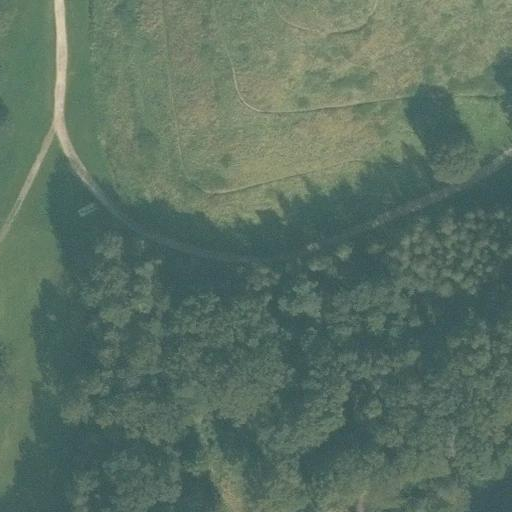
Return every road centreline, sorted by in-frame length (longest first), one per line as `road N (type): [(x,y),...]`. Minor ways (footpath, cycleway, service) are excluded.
road 1 (track): [(55,126),(83,174),(139,225),(180,250),(232,260),(277,261),(333,242),(509,154)]
road 2 (track): [(58,0),(64,48),(55,126),(0,240)]
road 3 (unclassified): [(344,511),(511,407)]
